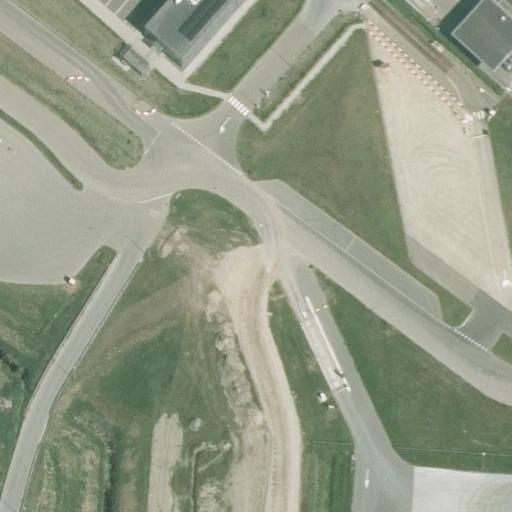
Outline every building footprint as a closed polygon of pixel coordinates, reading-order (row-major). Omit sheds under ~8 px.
[(129,0),(140,9),(147,0),(129,0)] [(176,0),(174,3),(144,37),(145,37),(163,53),(165,55),(181,69),(241,0),(176,0)] [(125,17),(110,35),(126,49),(142,30),(125,17)] [(495,62),(503,69),(507,73),(511,67),(511,54),(498,42),(501,39),(488,28),(486,31),(477,40),(486,48),(483,51),(495,62)] [(150,68),(140,60),(132,69),(141,77),(150,68)]
